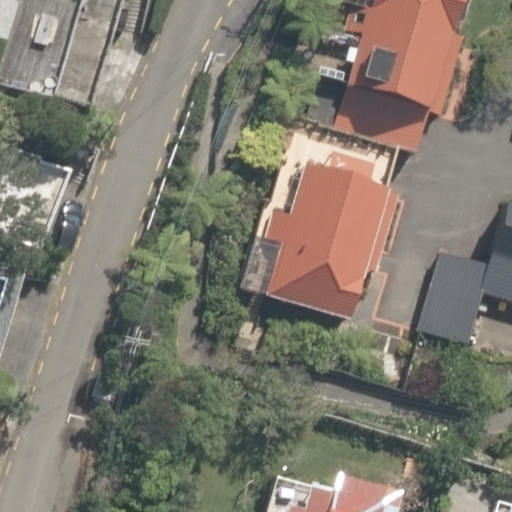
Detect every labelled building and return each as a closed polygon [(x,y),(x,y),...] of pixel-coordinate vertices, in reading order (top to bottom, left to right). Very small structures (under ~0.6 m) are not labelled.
[(0,87),(50,103),(79,8),(54,0),(21,0),(7,46),(0,68),(0,87)] [(83,113),(118,0),(81,0),(79,8),(50,103),(83,113)] [(439,45),(455,1),(453,0),(332,0),(300,88),(437,137),(466,54),(439,45)] [(76,160),(3,132),(0,139),(0,253),(35,267),(76,160)] [(244,314),(343,343),(383,206),(386,153),(301,139),(289,180),(264,173),(245,241),(263,247),(244,314)] [(511,194),(500,190),(463,300),(511,316),(511,194)] [(389,511),(391,505),(265,485),(260,511),(389,511)]
